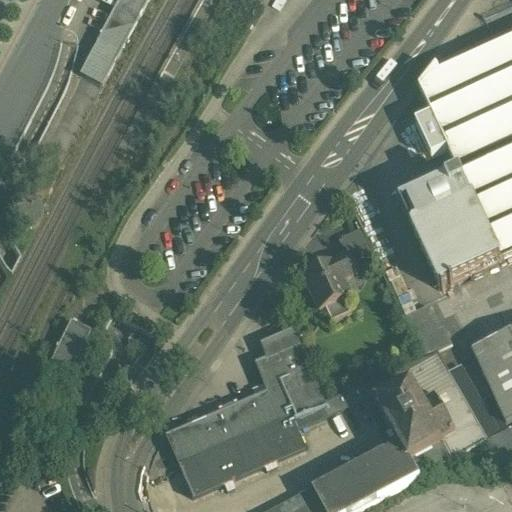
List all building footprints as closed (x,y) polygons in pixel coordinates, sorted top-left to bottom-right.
[(121,0),(80,79),(103,90),(150,0),(121,0)] [(511,38),(435,73),(419,94),(436,133),(439,132),(500,266),(511,260),(511,38)] [(56,144),(68,151),(89,112),(76,105),(63,127),(65,128),(56,144)] [(500,266),(439,132),(436,133),(392,154),(405,184),(391,190),(438,294),(500,266)] [(33,202),(19,204),(21,221),(35,219),(33,202)] [(363,236),(338,248),(346,263),(370,251),(363,236)] [(343,262),(302,282),(319,318),(325,315),(332,329),(352,320),(345,306),(350,303),(342,287),(353,282),(343,262)] [(92,335),(72,325),(50,369),(70,379),(92,335)] [(294,335),(261,349),(266,364),(300,349),(294,335)] [(511,338),(472,357),(506,431),(511,427),(511,338)] [(266,364),(256,368),(267,399),(278,394),(313,378),(300,349),(266,364)] [(469,414),(449,379),(450,378),(438,357),(433,360),(452,392),(435,402),(455,438),(441,445),(452,464),(484,447),(487,445),(469,414)] [(433,360),(423,364),(423,365),(366,390),(377,410),(411,391),(421,410),(435,402),(452,392),(433,360)] [(482,408),(463,374),(450,378),(449,379),(469,414),(482,408)] [(313,378),(278,394),(291,423),(321,410),(325,408),(313,378)] [(411,391),(377,410),(400,449),(409,466),(410,465),(419,482),(452,464),(441,445),(455,438),(435,402),(421,410),(411,391)] [(267,399),(166,442),(179,471),(291,423),(278,394),(267,399)] [(500,439),(482,408),(469,414),(487,445),(500,439)] [(321,410),(291,423),(296,435),(327,422),(321,410)] [(291,423),(179,471),(192,503),(305,454),(296,435),(291,423)] [(487,445),(484,447),(495,466),(496,465),(511,457),(511,433),(500,439),(487,445)] [(400,449),(314,495),(323,511),(362,511),(419,482),(410,465),(409,466),(400,449)] [(511,457),(496,465),(511,475),(511,457)] [(323,511),(314,495),(281,511),(323,511)]
